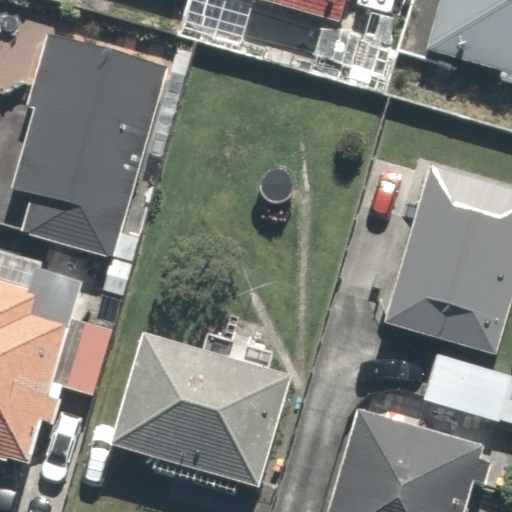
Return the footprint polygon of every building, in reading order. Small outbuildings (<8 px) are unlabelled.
[(282,0),(328,13),(331,0),(282,0)] [(511,0),(426,0),(415,36),(511,65),(511,0)] [(153,50),(44,17),(0,160),(0,184),(12,188),(1,224),(92,252),(153,50)] [(511,229),(511,183),(416,157),(369,323),(478,353),(511,229)] [(85,273),(0,247),(0,459),(11,463),(25,416),(48,423),(57,393),(88,402),(114,315),(76,304),(85,273)] [(139,328),(106,438),(137,448),(131,465),(240,499),(279,371),(139,328)] [(511,381),(426,352),(412,394),(511,427),(511,424),(511,381)] [(438,511),(462,434),(350,400),(316,511),(438,511)] [(511,511),(511,470),(498,511),(511,511)]
